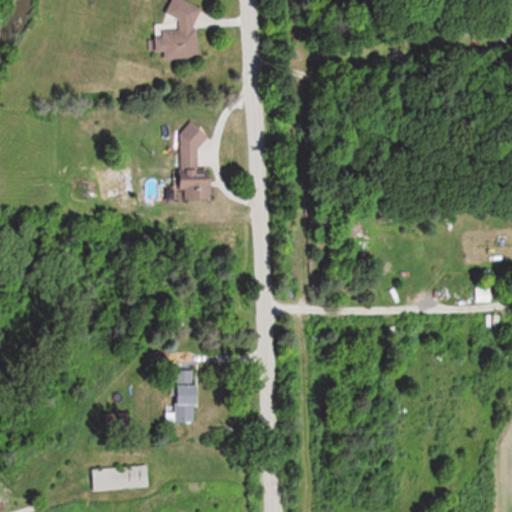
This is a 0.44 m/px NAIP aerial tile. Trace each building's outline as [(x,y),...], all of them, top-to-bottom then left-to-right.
[(163,60),(198,59),(197,2),(170,3),(170,17),(178,16),(178,31),(155,31),(155,53),(163,53),(163,60)] [(211,200),(211,180),(199,180),(199,129),(179,129),(180,200),(211,200)] [(129,171),(107,171),(107,195),(129,195),(129,171)] [(173,412),(165,412),(165,422),(197,422),(198,386),(173,386),(173,412)] [(128,414),(104,414),(104,435),(128,435),(128,414)] [(148,488),(147,466),(92,468),(92,489),(148,488)]
